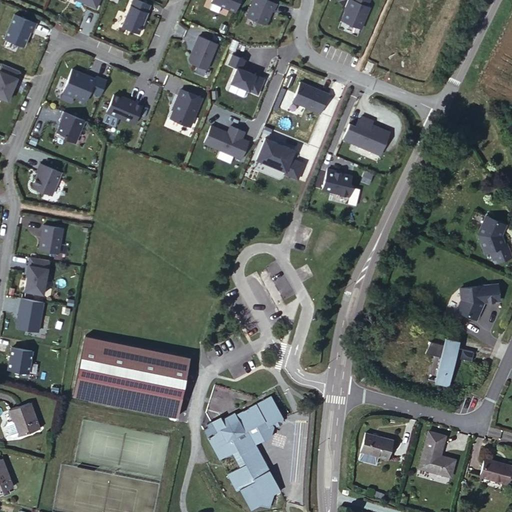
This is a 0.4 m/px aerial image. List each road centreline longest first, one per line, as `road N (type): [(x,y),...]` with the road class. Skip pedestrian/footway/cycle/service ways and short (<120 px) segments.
road 1 (residential): [(0,291),(15,215),(11,160),(57,50),(73,42),(136,65),(156,60)]
road 2 (tertiary): [(336,388),(354,285),(438,111)]
road 3 (residential): [(336,388),(457,422),(485,407),(511,349)]
road 4 (residential): [(438,111),(307,54),(308,0)]
road 5 (tertiary): [(438,111),(495,0)]
road 6 (tertiary): [(326,511),(336,388)]
